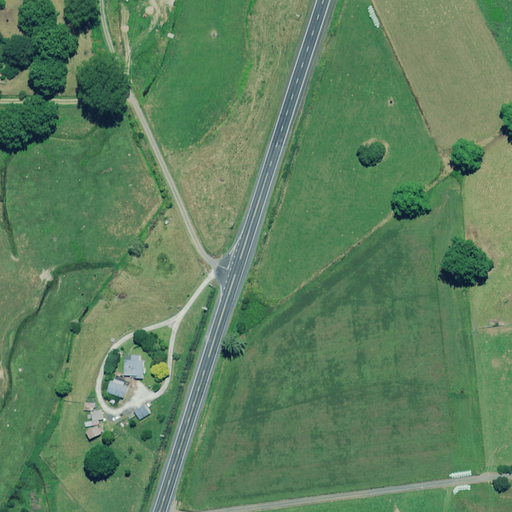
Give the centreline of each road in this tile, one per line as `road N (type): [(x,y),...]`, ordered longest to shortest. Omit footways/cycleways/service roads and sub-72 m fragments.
road 1 (unclassified): [(99,0),(108,48),(204,255),(238,271)]
road 2 (trunk): [(324,0),(238,271)]
road 3 (trunk): [(238,271),(160,511)]
